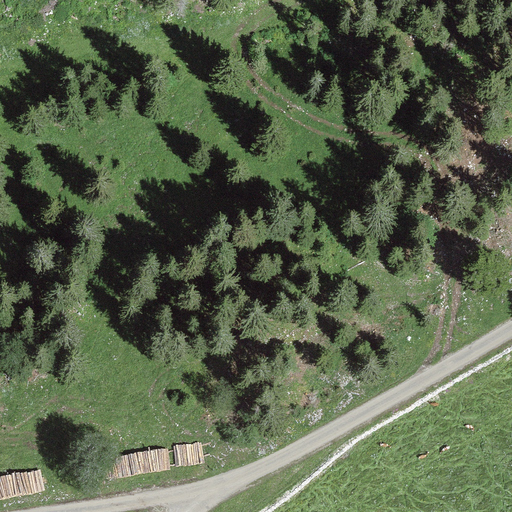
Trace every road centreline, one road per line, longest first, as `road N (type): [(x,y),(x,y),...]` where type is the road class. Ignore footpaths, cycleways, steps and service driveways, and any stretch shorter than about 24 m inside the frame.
road 1 (track): [(511,328),(296,451),(210,488),(190,511)]
road 2 (track): [(210,488),(59,511)]
